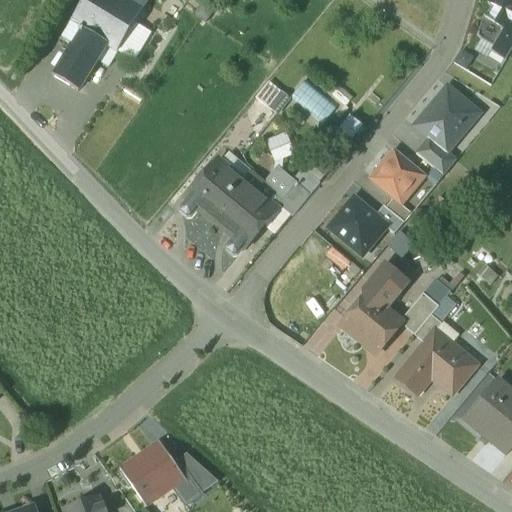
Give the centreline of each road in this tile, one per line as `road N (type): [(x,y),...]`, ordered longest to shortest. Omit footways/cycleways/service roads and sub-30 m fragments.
road 1 (residential): [(233,321),(439,70),(464,0)]
road 2 (residential): [(233,321),(511,505)]
road 3 (residential): [(0,96),(158,259),(233,321)]
road 4 (residential): [(0,485),(67,457),(233,321)]
